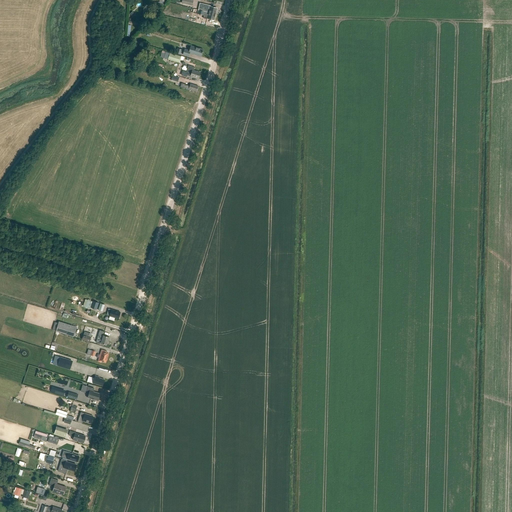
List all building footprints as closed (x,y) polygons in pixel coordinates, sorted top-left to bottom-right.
[(210,6),(200,3),(198,10),(203,11),(208,12),(215,14),(217,8),(210,6)] [(201,57),(203,49),(191,46),(189,50),(184,49),(183,55),(188,56),(190,53),(201,57)] [(179,63),(181,56),(169,53),(167,59),(179,63)] [(200,73),(197,72),(197,71),(194,70),(195,67),(188,65),(186,72),(183,71),(182,75),(186,76),(187,75),(196,78),(198,79),(199,77),(200,73)] [(189,89),(196,92),(198,86),(190,84),(190,86),(182,84),(181,87),(189,90),(189,89)] [(118,319),(120,312),(109,309),(107,315),(110,316),(109,319),(114,321),(115,318),(118,319)] [(56,331),(74,337),(76,329),(59,323),(56,331)] [(107,345),(109,337),(103,335),(105,332),(100,331),(99,336),(97,341),(101,343),(107,345)] [(105,362),(108,353),(106,353),(107,352),(102,350),(98,361),(101,362),(101,361),(105,362)] [(58,365),(70,369),(73,361),(60,357),(58,365)] [(99,378),(99,377),(95,376),(94,378),(89,377),(87,381),(93,383),(93,382),(102,385),(104,380),(99,378)] [(89,394),(87,398),(98,401),(100,394),(93,392),(94,389),(88,386),(86,393),(89,394)] [(52,388),(51,392),(64,396),(65,392),(52,388)] [(65,418),(67,413),(57,409),(55,414),(65,418)] [(81,412),(78,422),(82,423),(83,421),(91,423),(93,416),(81,412)] [(55,434),(67,438),(69,430),(58,426),(55,434)] [(36,431),(35,435),(42,437),(41,440),(46,441),(48,435),(36,431)] [(83,443),(86,436),(75,433),(75,432),(71,431),(69,435),(74,437),(73,440),(83,443)] [(57,443),(59,438),(50,435),(48,441),(57,443)] [(77,462),(79,456),(75,455),(75,454),(69,452),(67,459),(77,462)] [(52,464),(54,457),(49,455),(48,455),(46,462),(52,464)] [(76,465),(66,462),(65,465),(61,463),(58,471),(66,473),(67,468),(74,471),(76,465)] [(63,494),(65,487),(57,484),(58,480),(51,478),(49,486),(54,487),(53,491),(63,494)]
